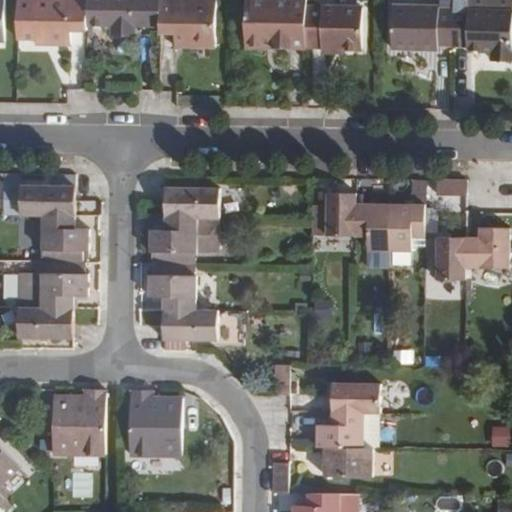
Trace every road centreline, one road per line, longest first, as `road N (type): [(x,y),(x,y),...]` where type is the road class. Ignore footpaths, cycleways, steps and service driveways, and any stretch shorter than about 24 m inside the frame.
road 1 (residential): [(511,147),(119,140)]
road 2 (residential): [(254,511),(256,432),(240,402),(186,368),(117,366)]
road 3 (residential): [(117,366),(119,140)]
